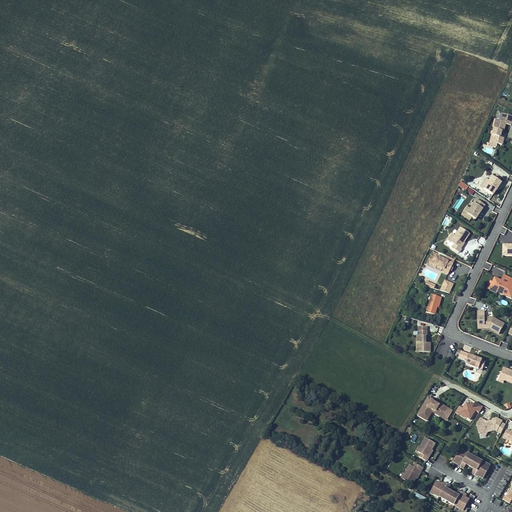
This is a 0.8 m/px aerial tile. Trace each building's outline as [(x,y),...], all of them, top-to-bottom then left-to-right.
[(511,119),(511,116),(501,113),(500,120),(495,119),(491,136),(494,137),(492,143),(497,144),(501,145),(503,138),(500,137),(500,135),(499,135),(499,133),(501,133),(501,132),(503,132),(505,124),(510,126),(511,119)] [(492,143),(494,137),(491,136),(488,145),(496,147),(497,144),(492,143)] [(501,183),(492,177),(484,189),(492,195),(495,191),(494,190),(497,186),(498,187),(501,183)] [(465,191),(468,186),(460,181),(457,186),(465,191)] [(485,205),(476,199),(467,214),(471,217),(475,219),(478,215),(477,215),(478,214),(479,214),(485,205)] [(467,214),(470,209),(467,207),(461,215),(469,220),(471,217),(467,214)] [(469,234),(460,228),(451,243),(454,245),(452,248),(459,253),(462,249),(461,249),(460,248),(463,243),(469,234)] [(452,265),(452,264),(444,261),(432,254),(429,259),(433,261),(432,264),(436,266),(437,267),(441,269),(443,270),(442,272),(447,275),(450,269),(452,265)] [(454,260),(447,256),(444,261),(452,264),(454,260)] [(432,264),(433,261),(429,259),(426,265),(435,269),(436,266),(432,264)] [(503,282),(505,283),(508,284),(511,279),(505,276),(503,282)] [(511,278),(511,279),(508,284),(505,283),(504,284),(502,283),(503,282),(496,279),(494,283),(492,287),(498,290),(498,292),(511,298),(511,278)] [(453,285),(447,282),(443,292),(449,294),(453,285)] [(498,290),(492,287),(494,283),(492,282),(489,289),(497,293),(498,292),(498,290)] [(442,298),(432,295),(426,314),(435,316),(437,308),(439,302),(440,302),(442,298)] [(494,317),(493,317),(486,318),(486,320),(486,329),(491,329),(500,334),(506,324),(494,317)] [(426,327),(418,325),(417,333),(415,333),(414,339),(418,340),(416,350),(427,351),(428,342),(423,341),(424,337),(424,335),(425,335),(426,327)] [(462,351),(459,358),(467,362),(467,364),(474,367),(479,369),(480,368),(483,361),(483,359),(479,358),(478,359),(476,358),(477,357),(462,351)] [(504,367),(499,378),(505,380),(511,382),(511,370),(510,372),(508,371),(509,369),(504,367)] [(436,402),(428,397),(418,415),(426,420),(432,411),(439,415),(440,413),(445,416),(449,410),(439,404),(438,405),(435,404),(436,402)] [(483,406),(475,402),(472,408),(466,405),(463,410),(461,414),(466,416),(470,419),(475,411),(479,413),(483,406)] [(461,414),(463,410),(459,408),(456,413),(464,418),(466,416),(461,414)] [(451,411),(449,410),(445,416),(440,413),(439,415),(446,420),(451,411)] [(485,422),(477,424),(479,434),(481,434),(488,432),(495,431),(493,420),(485,422)] [(511,432),(507,430),(503,438),(511,442),(511,443),(511,432)] [(423,443),(422,442),(417,451),(420,453),(418,457),(426,461),(428,457),(427,457),(431,449),(435,443),(426,438),(423,443)] [(469,452),(461,448),(454,460),(458,463),(458,464),(465,467),(467,463),(475,467),(472,472),(479,476),(480,475),(484,477),(491,465),(483,460),(483,461),(469,453),(469,452)] [(410,464),(404,474),(405,474),(403,479),(412,484),(415,478),(419,470),(421,471),(423,467),(415,463),(413,466),(410,464)] [(442,484),(436,481),(430,492),(439,497),(439,496),(454,504),(454,505),(463,510),(469,499),(463,496),(464,494),(458,490),(456,494),(448,490),(450,486),(443,482),(442,484)] [(424,501),(426,498),(415,492),(413,494),(424,501)] [(373,499),(366,495),(362,501),(370,506),(373,499)]
